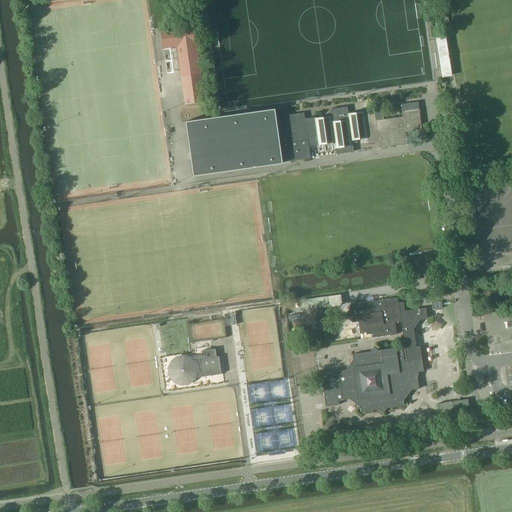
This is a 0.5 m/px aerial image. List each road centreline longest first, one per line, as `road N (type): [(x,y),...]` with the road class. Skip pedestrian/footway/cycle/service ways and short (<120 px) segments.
road 1 (unclassified): [(70,511),(0,53)]
road 2 (tertiary): [(75,511),(511,447)]
road 3 (track): [(0,366),(16,363),(7,280),(32,268)]
